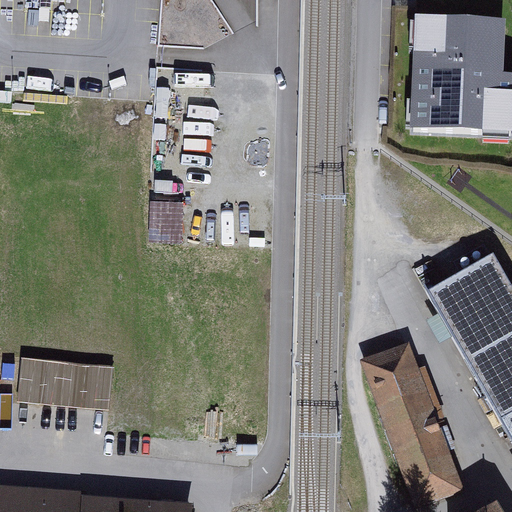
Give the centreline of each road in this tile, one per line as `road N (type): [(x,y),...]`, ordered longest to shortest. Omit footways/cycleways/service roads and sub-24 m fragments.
road 1 (track): [(291,0),(280,394),(265,475),(219,499),(218,511)]
road 2 (track): [(361,266),(367,0)]
